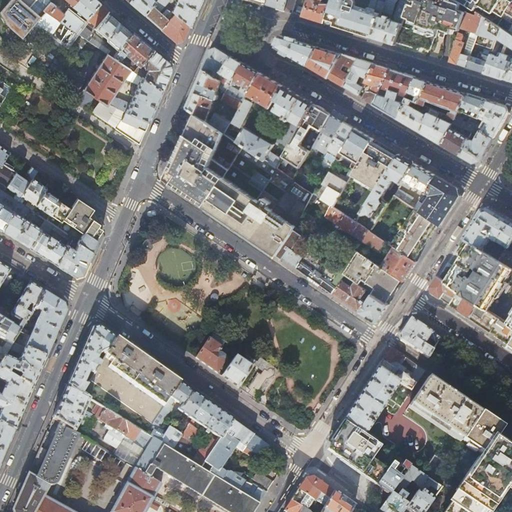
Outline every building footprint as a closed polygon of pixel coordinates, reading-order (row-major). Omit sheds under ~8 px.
[(8,0),(0,9),(0,25),(6,36),(17,43),(35,23),(45,12),(43,10),(51,2),(52,0),(8,0)] [(100,3),(95,0),(75,0),(71,5),(70,6),(85,17),(83,19),(85,21),(100,3)] [(130,0),(129,2),(144,15),(158,0),(130,0)] [(176,0),(171,12),(166,9),(162,14),(160,12),(171,0),(170,0),(158,0),(144,15),(176,43),(184,41),(187,32),(190,26),(197,10),(201,0),(176,0)] [(284,10),(287,0),(266,0),(265,4),(275,7),(284,10)] [(287,0),(284,10),(292,13),(296,0),(287,0)] [(308,0),(307,3),(303,16),(305,17),(322,22),(324,22),(330,4),(328,3),(328,0),(308,0)] [(381,13),(368,9),(356,5),(357,2),(355,0),(331,0),(330,4),(324,22),(332,25),(345,29),(371,37),(380,16),(381,13)] [(371,0),(368,9),(381,13),(382,10),(386,1),(381,0),(371,0)] [(395,21),(403,24),(406,17),(412,0),(386,0),(386,1),(382,10),(392,14),(395,5),(399,0),(406,0),(406,3),(401,1),(396,15),(396,16),(395,21)] [(412,0),(406,17),(403,24),(396,42),(418,49),(419,48),(419,47),(421,48),(422,48),(424,49),(429,50),(430,50),(431,50),(435,37),(436,38),(440,28),(443,29),(446,31),(452,33),(454,27),(461,29),(469,6),(459,0),(412,0)] [(459,0),(469,6),(473,9),(477,11),(485,16),(499,25),(511,3),(511,1),(509,0),(459,0)] [(299,15),(303,16),(307,3),(304,1),(299,15)] [(51,2),(43,10),(45,12),(58,20),(64,13),(51,2)] [(109,11),(100,3),(85,21),(83,22),(75,32),(86,39),(109,11)] [(511,3),(499,25),(503,28),(511,33),(511,3)] [(473,9),(469,6),(461,29),(460,31),(467,34),(468,30),(471,32),(470,36),(470,37),(465,52),(462,51),(464,43),(462,42),(464,36),(463,34),(460,33),(450,62),(458,65),(466,67),(485,16),(477,11),(476,15),(472,14),(473,9)] [(66,10),(64,13),(58,20),(45,12),(35,23),(67,44),(75,32),(83,22),(66,10)] [(133,32),(109,11),(86,39),(108,54),(113,57),(133,32)] [(403,24),(395,21),(380,16),(371,37),(383,41),(395,45),(396,42),(403,24)] [(499,39),(503,28),(499,25),(485,16),(466,67),(468,68),(485,73),(499,39)] [(511,33),(503,28),(499,39),(502,41),(511,46),(511,33)] [(153,49),(133,32),(113,57),(120,62),(126,55),(131,60),(130,62),(132,64),(133,62),(139,67),(141,64),(153,49)] [(301,61),(307,65),(317,47),(314,46),(308,44),(281,36),(279,41),(276,47),(301,61)] [(502,41),(499,39),(485,73),(495,76),(505,79),(511,61),(511,51),(510,56),(502,52),(501,55),(500,54),(499,57),(496,55),(502,41)] [(202,69),(204,69),(213,75),(215,70),(221,73),(231,55),(224,51),(217,47),(210,49),(203,67),(202,69)] [(329,50),(317,47),(307,65),(319,72),(329,78),(342,54),(329,50)] [(169,63),(153,49),(141,64),(148,70),(147,72),(138,68),(135,72),(162,90),(168,77),(170,70),(169,63)] [(120,62),(113,57),(108,54),(75,101),(85,107),(94,97),(100,101),(92,112),(139,144),(144,130),(155,106),(162,90),(135,72),(132,70),(128,79),(139,84),(135,91),(133,90),(132,94),(134,94),(130,103),(119,98),(117,101),(112,99),(109,104),(105,105),(129,68),(120,62)] [(342,54),(329,78),(336,82),(343,86),(358,58),(344,54),(342,54)] [(237,59),(231,55),(221,73),(218,78),(230,84),(231,82),(243,62),(237,59)] [(365,82),(374,64),(359,59),(358,58),(343,86),(350,90),(359,95),(365,82)] [(252,68),(243,62),(231,82),(236,85),(236,84),(237,84),(239,85),(240,83),(243,85),(240,90),(229,85),(225,93),(243,102),(245,99),(247,94),(261,72),(252,68)] [(381,66),(374,64),(365,82),(374,86),(372,91),(368,91),(364,99),(367,100),(374,104),(391,69),(381,66)] [(218,78),(213,75),(204,69),(192,96),(187,108),(196,113),(207,120),(219,87),(224,92),(225,93),(229,85),(230,84),(218,78)] [(403,73),(391,69),(374,104),(383,110),(397,118),(405,100),(403,99),(402,101),(397,100),(399,93),(407,96),(416,77),(403,73)] [(272,79),(261,72),(247,94),(285,117),(284,118),(289,121),(277,141),(289,148),(294,139),(307,118),(315,104),(306,99),(272,79)] [(427,100),(434,83),(418,78),(416,77),(407,96),(407,97),(413,100),(425,105),(427,100)] [(434,83),(427,100),(439,106),(452,109),(451,111),(449,112),(448,116),(455,119),(467,93),(454,89),(434,83)] [(243,102),(225,93),(224,92),(221,99),(239,109),(243,102)] [(477,96),(467,93),(455,119),(452,123),(454,124),(467,130),(472,132),(474,127),(487,100),(477,96)] [(410,106),(413,100),(407,97),(405,100),(397,118),(408,124),(420,131),(430,108),(427,107),(424,114),(416,109),(417,107),(416,106),(414,105),(413,107),(410,106)] [(253,104),(245,99),(243,102),(239,109),(231,122),(225,132),(233,138),(240,127),(253,104)] [(509,113),(507,109),(506,106),(497,103),(487,100),(474,127),(494,138),(509,113)] [(323,109),(315,104),(307,118),(309,119),(297,140),(294,139),(289,148),(284,156),(302,166),(332,114),(323,109)] [(442,116),(443,114),(430,108),(420,131),(430,137),(443,145),(452,124),(437,117),(439,114),(442,116)] [(334,110),(332,114),(302,166),(294,179),(306,187),(324,157),(328,151),(345,122),(347,117),(341,114),(334,110)] [(211,123),(207,120),(196,113),(174,161),(171,167),(174,178),(176,186),(205,206),(246,147),(237,140),(233,138),(225,132),(211,123)] [(215,113),(211,123),(225,132),(231,122),(215,113)] [(345,122),(328,151),(339,157),(355,128),(350,125),(345,122)] [(452,123),(452,124),(443,145),(451,149),(461,155),(469,139),(469,138),(452,128),(454,124),(452,123)] [(237,140),(246,147),(277,168),(282,159),(270,151),(274,144),(245,127),(237,140)] [(474,127),(472,132),(476,134),(474,137),(476,138),(475,140),(472,139),(470,140),(469,139),(461,155),(468,159),(474,163),(481,161),(494,138),(474,127)] [(364,133),(355,128),(339,157),(338,158),(342,160),(345,155),(355,162),(350,170),(354,173),(374,139),(364,133)] [(385,145),(374,139),(354,173),(348,183),(335,206),(357,221),(400,154),(385,145)] [(0,146),(0,166),(2,163),(9,152),(0,146)] [(294,179),(277,168),(246,147),(205,206),(278,256),(278,255),(286,244),(293,234),(305,212),(315,193),(306,187),(294,179)] [(339,157),(328,151),(324,157),(335,164),(338,158),(339,157)] [(408,159),(400,154),(357,221),(371,231),(390,203),(384,199),(383,196),(388,188),(390,190),(396,180),(399,182),(394,191),(397,193),(399,188),(402,184),(416,163),(408,159)] [(2,163),(0,166),(0,188),(4,191),(15,173),(16,172),(11,169),(8,167),(2,163)] [(425,169),(416,163),(402,184),(409,189),(412,184),(426,192),(435,175),(425,169)] [(29,179),(31,180),(32,178),(37,171),(31,167),(28,173),(26,174),(27,176),(29,179)] [(331,203),(331,204),(335,206),(348,183),(330,172),(323,184),(326,186),(320,197),(331,203)] [(25,180),(15,173),(4,191),(6,192),(8,188),(13,192),(11,196),(18,200),(29,183),(27,181),(25,180)] [(448,182),(435,175),(426,192),(430,195),(425,203),(419,199),(414,208),(438,225),(440,226),(460,196),(458,188),(448,182)] [(32,178),(31,180),(29,183),(18,200),(21,203),(24,199),(35,206),(35,205),(44,191),(46,187),(40,183),(37,181),(32,178)] [(326,186),(323,184),(317,194),(315,193),(305,212),(307,213),(315,200),(317,201),(320,197),(326,186)] [(11,196),(6,192),(4,191),(0,188),(0,229),(0,230),(18,200),(11,196)] [(412,196),(399,188),(397,193),(395,195),(409,204),(411,201),(411,200),(413,197),(412,196)] [(44,191),(35,205),(49,214),(58,200),(44,191)] [(395,195),(390,203),(371,231),(386,241),(394,247),(415,261),(438,225),(414,208),(409,204),(395,195)] [(69,208),(58,200),(49,214),(46,219),(72,237),(93,251),(98,240),(96,239),(102,229),(97,226),(99,223),(88,216),(91,211),(93,209),(76,197),(69,208)] [(31,209),(21,203),(18,200),(0,230),(29,247),(40,228),(32,223),(33,221),(30,219),(28,221),(24,218),(31,209)] [(357,221),(335,206),(331,204),(326,214),(379,250),(386,241),(371,231),(357,221)] [(462,238),(465,239),(487,253),(489,249),(486,247),(492,238),(504,245),(500,253),(498,252),(495,258),(500,261),(511,241),(511,219),(504,215),(489,206),(482,208),(462,238)] [(305,248),(301,254),(293,249),(299,241),(309,248),(321,224),(321,223),(307,213),(305,212),(293,234),(287,245),(286,244),(278,255),(297,268),(304,256),(308,250),(305,248)] [(101,214),(98,215),(103,227),(107,225),(101,214)] [(72,237),(46,219),(43,223),(40,228),(29,247),(55,263),(66,246),(48,234),(52,229),(70,240),(72,237)] [(163,234),(162,232),(156,234),(145,239),(141,245),(138,263),(141,263),(143,261),(145,259),(146,257),(147,250),(150,250),(152,246),(151,243),(159,240),(162,238),(162,236),(163,234)] [(93,251),(72,237),(70,240),(66,246),(55,263),(64,269),(75,276),(82,274),(85,268),(93,251)] [(457,252),(461,255),(453,267),(449,264),(440,277),(459,290),(480,304),(489,310),(497,297),(499,298),(508,284),(506,282),(511,273),(511,267),(500,261),(495,258),(487,253),(465,239),(457,252)] [(511,241),(500,261),(511,267),(511,241)] [(415,261),(394,247),(382,266),(402,280),(404,282),(417,262),(415,261)] [(342,280),(346,275),(343,274),(308,250),(304,256),(297,268),(305,274),(315,280),(333,293),(342,280)] [(358,250),(343,274),(346,275),(355,282),(359,284),(362,279),(375,288),(372,293),(387,303),(402,280),(382,266),(377,263),(374,267),(372,265),(374,261),(358,250)] [(10,271),(0,264),(0,287),(2,285),(10,271)] [(457,293),(459,290),(440,277),(437,276),(430,286),(432,292),(449,304),(457,293)] [(367,289),(359,284),(355,282),(352,286),(342,280),(333,293),(360,312),(366,301),(361,298),(367,289)] [(21,330),(27,321),(45,292),(30,283),(21,297),(18,301),(11,313),(11,317),(20,322),(16,328),(21,331),(21,330)] [(480,304),(459,290),(457,293),(465,298),(458,310),(470,318),(480,304)] [(45,292),(27,321),(31,323),(35,317),(38,318),(34,327),(29,325),(27,330),(31,332),(30,336),(28,335),(29,333),(21,330),(21,331),(13,343),(46,357),(57,333),(66,311),(65,308),(64,304),(55,299),(45,292)] [(372,293),(366,301),(360,312),(377,323),(389,304),(387,303),(372,293)] [(500,317),(489,310),(480,304),(470,318),(477,323),(478,321),(485,326),(484,327),(491,332),(500,317)] [(511,325),(509,324),(500,317),(491,332),(510,345),(511,342),(511,325)] [(16,328),(0,318),(0,338),(7,343),(3,349),(0,347),(0,357),(3,360),(5,357),(9,350),(13,343),(21,331),(16,328)] [(401,339),(428,358),(432,350),(427,347),(431,339),(437,343),(439,338),(413,321),(410,318),(400,333),(401,339)] [(106,355),(116,338),(99,326),(95,327),(91,328),(77,361),(67,385),(82,394),(91,379),(87,377),(90,371),(95,374),(100,365),(99,362),(97,361),(100,354),(103,353),(106,355)] [(226,356),(222,353),(222,352),(221,352),(220,352),(217,353),(225,341),(213,333),(196,358),(217,373),(227,358),(227,357),(226,356)] [(179,382),(116,338),(106,355),(100,365),(95,374),(91,379),(82,394),(89,399),(97,403),(146,434),(179,382)] [(13,343),(9,350),(22,355),(18,362),(5,357),(3,360),(0,364),(0,369),(33,389),(41,370),(46,357),(13,343)] [(425,371),(402,355),(390,347),(388,351),(382,361),(416,383),(418,380),(425,371)] [(253,366),(255,362),(239,351),(236,354),(239,355),(246,359),(243,364),(234,357),(221,375),(224,377),(238,388),(241,383),(253,366)] [(258,391),(261,392),(277,377),(278,376),(279,375),(279,374),(279,373),(279,371),(278,370),(259,357),(255,362),(253,366),(262,372),(264,368),(267,370),(267,369),(268,368),(271,367),(272,367),(274,368),(276,370),(276,373),(275,374),(273,377),(268,380),(266,379),(258,391)] [(380,364),(377,368),(411,391),(416,383),(382,361),(380,364)] [(249,390),(247,394),(256,400),(261,392),(258,391),(266,379),(268,380),(273,377),(275,374),(276,373),(276,370),(274,368),(272,367),(271,367),(268,368),(267,369),(267,370),(264,368),(262,372),(260,374),(258,372),(248,388),(247,389),(249,390)] [(394,408),(397,404),(401,407),(411,391),(377,368),(358,398),(343,420),(345,422),(376,443),(379,439),(368,432),(373,424),(369,421),(371,418),(375,421),(387,403),(394,408)] [(0,424),(15,430),(23,410),(33,389),(0,369),(0,379),(5,381),(6,385),(1,396),(0,395),(0,424)] [(462,441),(481,413),(478,411),(445,389),(435,382),(428,377),(424,384),(410,405),(462,441)] [(205,400),(179,382),(146,434),(160,443),(162,441),(172,447),(173,448),(173,447),(178,439),(180,436),(169,429),(165,435),(164,432),(159,429),(173,407),(171,406),(175,402),(181,406),(178,410),(192,420),(205,400)] [(248,388),(241,383),(238,388),(247,394),(249,390),(247,389),(248,388)] [(82,394),(67,385),(54,414),(52,418),(59,422),(75,432),(80,424),(82,425),(87,413),(84,412),(89,399),(82,394)] [(173,451),(201,468),(233,421),(233,420),(205,400),(192,420),(180,440),(175,448),(173,451)] [(160,443),(146,434),(97,403),(91,412),(95,415),(95,416),(105,423),(103,426),(108,429),(102,439),(115,448),(114,455),(128,464),(135,469),(145,475),(163,444),(160,443)] [(284,421),(269,410),(267,414),(282,425),(284,421)] [(502,428),(481,413),(462,441),(482,455),(492,439),(494,440),(502,428)] [(234,421),(233,421),(201,468),(259,504),(263,498),(265,493),(268,489),(270,486),(273,482),(258,471),(253,479),(245,473),(237,471),(235,473),(232,471),(228,471),(222,467),(237,445),(243,450),(259,457),(263,455),(269,445),(234,421)] [(27,476),(49,485),(52,485),(55,484),(58,482),(59,479),(75,443),(79,434),(78,433),(75,432),(59,422),(48,446),(39,469),(32,466),(27,476)] [(375,443),(376,443),(345,422),(333,440),(334,449),(336,456),(376,485),(376,484),(387,469),(371,458),(380,446),(375,443)] [(0,464),(6,451),(15,430),(0,424),(0,464)] [(511,472),(511,452),(494,440),(492,439),(482,455),(444,511),(485,511),(504,484),(508,478),(510,475),(511,472)] [(122,475),(128,464),(114,455),(89,440),(83,451),(122,475)] [(162,441),(160,443),(163,444),(170,449),(172,447),(162,441)] [(135,469),(110,511),(73,511),(44,495),(49,485),(27,476),(26,479),(13,510),(13,511),(253,511),(259,504),(201,468),(173,451),(170,449),(163,444),(145,475),(135,469)] [(427,468),(436,474),(440,468),(443,470),(449,461),(444,458),(442,460),(435,456),(427,468)] [(387,469),(376,484),(390,495),(410,466),(396,457),(387,469)] [(410,466),(390,495),(380,510),(382,511),(402,511),(407,506),(414,496),(405,490),(411,480),(420,487),(427,477),(410,466)] [(298,488),(291,500),(297,504),(306,509),(309,511),(315,500),(325,506),(334,491),(327,486),(313,476),(305,478),(304,479),(298,488)] [(427,477),(420,487),(414,496),(407,506),(415,511),(423,511),(434,497),(425,491),(430,485),(439,491),(442,487),(432,480),(427,477)] [(349,511),(354,505),(334,491),(325,506),(321,511),(349,511)] [(297,504),(291,500),(284,511),(285,511),(310,511),(309,511),(306,509),(297,504)]
